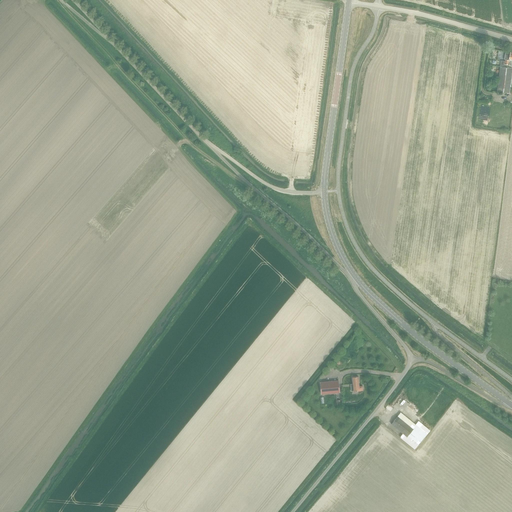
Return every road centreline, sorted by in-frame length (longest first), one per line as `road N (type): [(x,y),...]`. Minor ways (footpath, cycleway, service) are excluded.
road 1 (secondary): [(511,405),(424,342),(353,275)]
road 2 (unclassified): [(349,277),(205,141)]
road 3 (unclassified): [(294,511),(413,359)]
road 4 (secondary): [(324,193),(348,3)]
road 5 (unclassified): [(511,39),(348,3)]
road 6 (unclassified): [(205,141),(107,38)]
road 7 (unclassified): [(324,193),(271,186),(205,141)]
